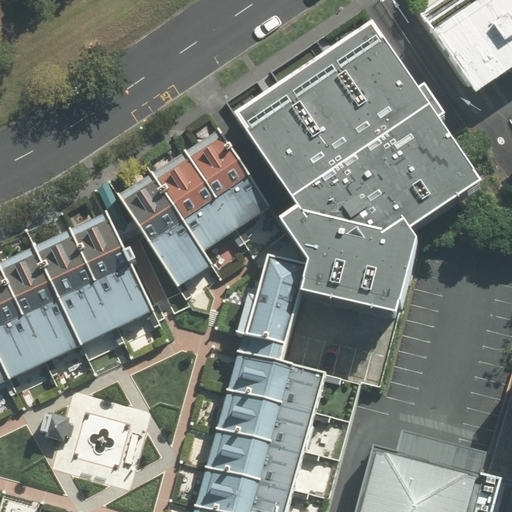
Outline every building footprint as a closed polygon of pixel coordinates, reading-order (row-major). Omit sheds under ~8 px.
[(511,0),(498,0),(436,43),(480,108),(511,86),(511,0)] [(240,121),(303,214),(284,226),(313,269),(305,298),(399,323),(420,245),(417,238),(484,193),(374,31),(240,121)] [(188,156),(240,235),(274,214),(222,135),(188,156)] [(240,235),(188,156),(155,177),(207,256),(240,235)] [(207,256),(155,177),(121,198),(181,289),(216,270),(207,256)] [(76,231),(124,329),(161,311),(113,214),(76,231)] [(123,331),(75,233),(40,250),(88,348),(123,331)] [(1,266),(49,365),(86,347),(38,249),(1,266)] [(233,350),(275,361),(300,265),(261,256),(233,350)] [(49,365),(0,267),(0,356),(13,383),(49,365)] [(325,376),(237,352),(227,390),(315,413),(325,376)] [(0,389),(13,383),(0,357),(0,389)] [(314,414),(227,390),(216,430),(303,454),(314,414)] [(43,438),(66,443),(71,419),(48,414),(43,438)] [(302,455),(215,431),(204,469),(291,493),(302,455)] [(490,511),(498,484),(368,451),(353,511),(490,511)] [(285,511),(291,493),(203,469),(192,508),(205,511),(285,511)]
